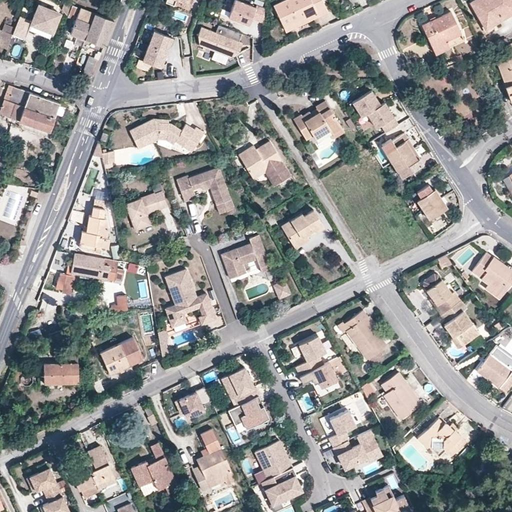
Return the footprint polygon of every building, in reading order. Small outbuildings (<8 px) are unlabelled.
[(263,22),(263,7),(255,5),(255,7),(237,0),(233,0),(227,16),(248,24),(250,18),(263,22)] [(327,11),(321,0),(281,0),(273,4),(283,26),(315,11),(317,16),(327,11)] [(511,10),(511,0),(478,0),(471,4),(481,22),(498,13),(501,17),(511,10)] [(67,14),(70,3),(64,1),(62,8),(67,14)] [(52,32),(60,12),(38,3),(31,20),(19,15),(15,27),(13,32),(12,33),(24,38),(28,29),(30,23),(52,32)] [(74,19),(78,7),(72,4),(67,16),(74,19)] [(84,38),(94,12),(80,7),(70,32),(84,38)] [(460,32),(449,10),(420,23),(431,46),(445,39),(460,32)] [(285,30),(317,16),(315,11),(283,26),(285,30)] [(104,45),(114,20),(94,12),(84,38),(104,45)] [(484,27),(501,17),(498,13),(481,22),(484,27)] [(13,32),(15,27),(4,23),(2,29),(12,33),(13,32)] [(52,32),(30,23),(28,29),(50,38),(52,32)] [(238,41),(241,33),(218,24),(215,32),(200,26),(197,34),(198,44),(213,50),(226,55),(231,56),(237,53),(241,42),(238,41)] [(166,49),(172,35),(153,28),(148,42),(166,49)] [(0,45),(6,48),(12,33),(2,29),(1,29),(0,31),(0,45)] [(507,43),(505,37),(491,42),(494,48),(507,43)] [(448,46),(445,39),(431,46),(434,53),(448,46)] [(160,64),(166,49),(148,42),(142,57),(160,65),(160,64)] [(223,63),(226,55),(213,50),(210,58),(223,63)] [(511,54),(511,55),(496,61),(505,85),(504,86),(509,100),(511,99),(511,54)] [(93,73),(91,72),(97,58),(89,55),(79,80),(89,84),(93,73)] [(9,100),(14,85),(10,83),(5,98),(9,100)] [(60,101),(14,85),(9,100),(55,116),(56,112),(59,104),(60,101)] [(380,104),(371,89),(353,101),(362,115),(367,112),(380,104)] [(55,116),(9,100),(5,98),(0,109),(0,111),(50,129),(55,116)] [(343,128),(325,99),(316,105),(317,107),(319,110),(312,115),(310,111),(309,110),(302,115),(301,113),(293,118),(306,138),(313,134),(315,137),(330,128),(333,134),(343,128)] [(398,123),(384,101),(380,104),(367,112),(376,126),(381,123),(385,131),(398,123)] [(62,115),(65,106),(59,104),(56,112),(62,115)] [(510,119),(504,110),(499,113),(504,122),(510,119)] [(355,125),(349,117),(346,120),(351,127),(355,125)] [(204,131),(195,126),(194,129),(185,123),(181,129),(171,122),(168,122),(159,121),(160,118),(153,118),(130,129),(138,146),(158,137),(166,138),(173,142),(175,139),(191,150),(204,131)] [(335,137),(344,131),(343,128),(333,134),(335,137)] [(411,149),(405,139),(407,138),(404,132),(392,139),(391,138),(381,144),(392,161),(411,149)] [(413,147),(407,138),(405,139),(411,149),(413,147)] [(101,150),(98,139),(92,154),(102,156),(101,150)] [(291,174),(269,139),(259,146),(261,148),(257,150),(256,148),(253,144),(238,153),(251,174),(266,165),(277,183),(291,174)] [(419,157),(413,147),(411,149),(417,158),(419,157)] [(114,161),(114,149),(101,150),(102,156),(105,165),(112,163),(112,161),(114,161)] [(417,158),(411,149),(392,161),(398,170),(402,167),(408,164),(410,167),(412,170),(423,163),(419,157),(417,158)] [(253,178),(265,170),(274,185),(277,183),(266,165),(251,174),(253,178)] [(234,207),(218,166),(189,176),(188,174),(176,178),(184,200),(196,196),(193,187),(200,184),(202,188),(210,185),(219,212),(234,207)] [(511,179),(509,175),(502,179),(509,190),(511,188),(511,179)] [(422,195),(433,188),(429,182),(418,189),(422,195)] [(204,193),(202,188),(200,184),(193,187),(196,196),(204,193)] [(441,197),(435,187),(433,188),(422,195),(417,199),(423,208),(441,197)] [(147,212),(167,204),(161,189),(126,202),(135,228),(151,223),(147,212)] [(429,218),(447,206),(441,197),(423,208),(429,218)] [(104,207),(105,200),(94,198),(93,205),(104,207)] [(107,227),(105,217),(102,216),(104,207),(93,205),(91,214),(88,214),(86,226),(85,230),(83,230),(82,230),(79,246),(100,250),(101,245),(107,246),(108,237),(105,236),(107,227)] [(306,235),(323,224),(313,208),(303,214),(302,212),(281,225),(292,242),(302,236),(301,235),(305,232),(306,235)] [(295,247),(308,238),(306,235),(305,232),(301,235),(302,236),(292,242),(295,247)] [(271,267),(259,233),(249,237),(251,242),(221,253),(230,277),(245,271),(242,262),(257,257),(262,270),(271,267)] [(124,269),(116,267),(118,260),(74,252),(72,264),(68,263),(66,273),(59,272),(56,287),(62,288),(61,291),(70,292),(74,275),(71,274),(72,272),(80,273),(79,276),(89,278),(89,275),(114,279),(114,282),(121,283),(124,269)] [(509,268),(493,256),(492,257),(486,252),(472,271),(488,283),(503,293),(511,280),(511,266),(509,268)] [(452,263),(446,255),(438,259),(442,268),(452,263)] [(196,295),(186,267),(165,275),(175,303),(165,307),(172,325),(186,320),(183,311),(199,305),(203,314),(199,315),(201,323),(216,317),(206,292),(196,295)] [(460,300),(454,291),(452,293),(438,273),(434,273),(423,281),(422,284),(431,297),(437,304),(434,306),(440,314),(460,300)] [(291,292),(285,279),(274,284),(279,297),(291,292)] [(503,293),(488,283),(485,287),(500,298),(503,293)] [(127,309),(126,294),(116,295),(117,303),(111,304),(112,311),(127,309)] [(479,332),(463,310),(466,308),(460,300),(440,314),(446,322),(444,324),(453,336),(455,335),(462,345),(479,332)] [(387,345),(374,328),(366,317),(368,316),(363,309),(352,317),(344,323),(343,321),(337,325),(343,333),(346,331),(367,359),(368,358),(379,350),(387,345)] [(377,326),(369,316),(368,316),(366,317),(374,328),(377,326)] [(503,325),(500,320),(493,325),(496,329),(503,325)] [(166,343),(167,333),(165,327),(157,330),(161,350),(167,348),(166,343)] [(143,357),(133,335),(100,350),(110,372),(143,357)] [(319,355),(326,352),(318,335),(299,344),(307,361),(295,366),(298,371),(300,375),(323,364),(319,355)] [(462,345),(455,335),(453,336),(451,338),(458,348),(462,345)] [(291,345),(295,354),(302,352),(298,343),(291,345)] [(511,356),(498,346),(494,346),(476,370),(488,379),(499,387),(501,385),(508,389),(511,383),(511,356)] [(385,358),(379,350),(368,358),(373,366),(385,358)] [(78,381),(78,355),(64,355),(64,362),(43,362),(44,382),(78,381)] [(337,380),(329,361),(323,364),(300,375),(299,375),(301,379),(302,382),(316,375),(321,387),(337,380)] [(256,391),(244,367),(221,378),(231,399),(234,397),(238,405),(258,395),(256,391)] [(488,379),(476,370),(474,373),(486,382),(488,379)] [(418,407),(401,383),(405,380),(399,372),(381,384),(387,392),(384,395),(401,419),(418,407)] [(422,404),(405,380),(401,383),(418,407),(422,404)] [(374,391),(367,381),(361,386),(366,396),(374,391)] [(210,399),(203,384),(194,388),(195,390),(174,399),(180,412),(183,410),(190,406),(193,413),(194,415),(204,410),(201,403),(210,399)] [(263,406),(258,395),(238,405),(229,409),(236,424),(243,421),(246,428),(259,422),(267,423),(269,417),(263,406)] [(153,412),(150,405),(144,408),(148,415),(153,412)] [(193,413),(190,406),(183,410),(186,416),(193,413)] [(345,431),(356,425),(348,409),(329,418),(337,433),(329,438),(332,443),(334,446),(347,440),(349,439),(345,431)] [(157,419),(153,412),(148,415),(147,415),(151,423),(157,419)] [(466,441),(455,430),(454,429),(453,429),(449,425),(446,423),(445,422),(444,423),(438,417),(417,437),(427,447),(429,446),(439,456),(446,449),(452,455),(466,441)] [(236,479),(212,427),(200,432),(206,445),(203,454),(196,458),(199,464),(193,467),(203,488),(210,484),(208,480),(222,473),(224,478),(227,483),(236,479)] [(372,449),(378,446),(370,429),(357,435),(360,444),(350,448),(347,440),(334,446),(336,452),(338,455),(339,454),(340,454),(342,458),(341,459),(345,467),(366,457),(368,461),(376,457),(372,449)] [(288,458),(279,439),(255,451),(268,478),(292,466),(288,458)] [(178,486),(158,441),(150,444),(155,455),(157,458),(147,462),(146,459),(131,466),(144,494),(165,484),(168,491),(178,486)] [(116,479),(100,443),(87,449),(93,461),(94,465),(91,467),(89,463),(89,462),(80,466),(71,470),(79,489),(81,489),(83,494),(98,487),(116,479)] [(382,454),(378,446),(372,449),(376,457),(382,454)] [(334,469),(341,464),(334,453),(326,459),(334,469)] [(80,466),(76,457),(67,461),(71,470),(80,466)] [(49,465),(47,461),(37,466),(39,470),(49,465)] [(59,487),(49,465),(39,470),(29,474),(35,489),(42,486),(45,493),(59,487)] [(294,481),(292,477),(294,476),(297,475),(295,471),(292,466),(268,478),(262,481),(273,503),(280,500),(301,490),(296,480),(294,481)] [(210,484),(224,478),(222,473),(208,480),(210,484)] [(35,489),(29,474),(26,476),(32,490),(35,489)] [(99,491),(118,483),(116,479),(98,487),(99,491)] [(409,507),(402,493),(393,498),(391,494),(392,493),(387,483),(374,489),(376,493),(373,494),(361,500),(366,510),(366,511),(390,511),(398,508),(400,511),(409,507)] [(61,511),(69,509),(59,487),(45,493),(48,500),(42,503),(45,511),(61,511)] [(283,507),(280,500),(273,503),(270,505),(273,511),(283,507)] [(132,511),(135,511),(130,501),(117,507),(119,511),(132,511)]
